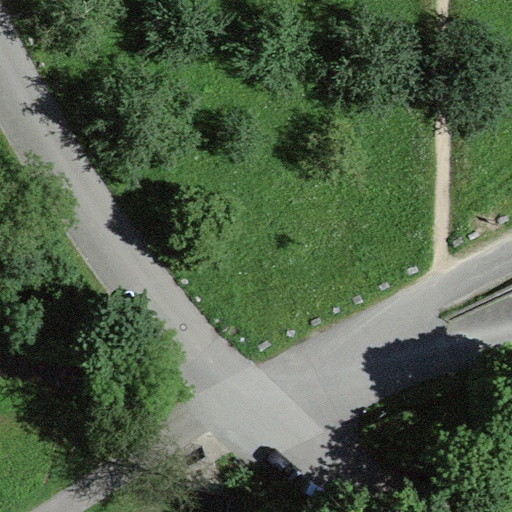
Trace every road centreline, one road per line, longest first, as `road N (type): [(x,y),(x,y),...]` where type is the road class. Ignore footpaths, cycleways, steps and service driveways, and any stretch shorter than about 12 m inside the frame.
road 1 (residential): [(0,65),(52,173),(234,399),(376,511)]
road 2 (track): [(60,511),(234,399)]
